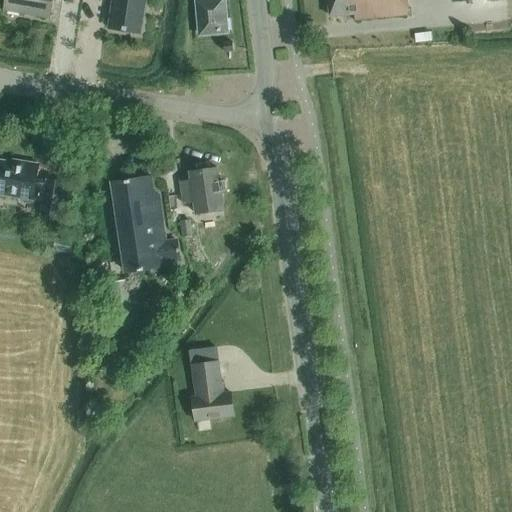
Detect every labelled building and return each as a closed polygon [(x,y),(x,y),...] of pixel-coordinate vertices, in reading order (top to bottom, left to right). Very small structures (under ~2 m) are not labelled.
[(67,0),(73,1),(73,0),(5,0),(4,10),(49,18),(51,0),(67,0)] [(112,0),(108,28),(140,33),(145,0),(112,0)] [(223,0),(213,0),(197,2),(200,34),(226,32),(226,31),(231,31),(230,19),(225,20),(223,0)] [(354,21),(408,15),(406,0),(327,0),(329,16),(353,14),(354,21)] [(224,52),(233,51),(232,42),(223,43),(224,52)] [(58,218),(63,183),(47,180),(46,185),(35,183),(38,164),(22,162),(22,164),(0,160),(0,194),(32,200),(32,199),(43,201),(41,216),(58,218)] [(222,204),(224,201),(223,197),(221,195),(217,168),(189,172),(190,180),(180,182),(183,204),(194,202),(195,214),(223,210),(222,204)] [(169,262),(180,260),(177,241),(166,242),(159,195),(154,196),(151,177),(112,182),(126,272),(169,266),(169,262)] [(192,235),(190,219),(180,220),(182,236),(192,235)] [(134,325),(132,310),(127,281),(110,284),(116,327),(134,325)] [(196,421),(233,416),(230,392),(222,393),(218,362),(192,366),(196,397),(192,397),(196,421)]
